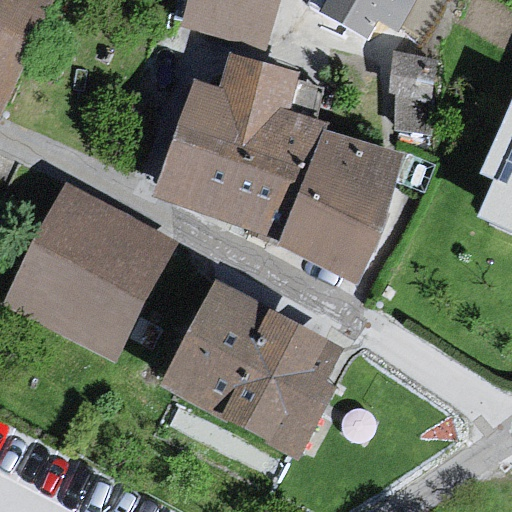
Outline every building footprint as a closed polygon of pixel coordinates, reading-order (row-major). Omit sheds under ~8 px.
[(56,0),(0,0),(0,125),(1,126),(56,0)] [(279,0),(193,0),(184,40),(266,60),(279,0)] [(304,0),(303,3),(369,39),(380,19),(402,31),(419,0),(304,0)] [(217,96),(192,89),(156,197),(277,245),(320,134),(292,123),(300,79),(227,57),(217,96)] [(421,124),(432,90),(403,81),(393,115),(421,124)] [(511,118),(485,183),(497,188),(481,227),(511,239),(511,118)] [(403,161),(320,134),(277,245),(351,288),(403,161)] [(63,191),(4,311),(121,372),(181,254),(63,191)] [(212,287),(157,381),(295,461),(341,355),(212,287)]
